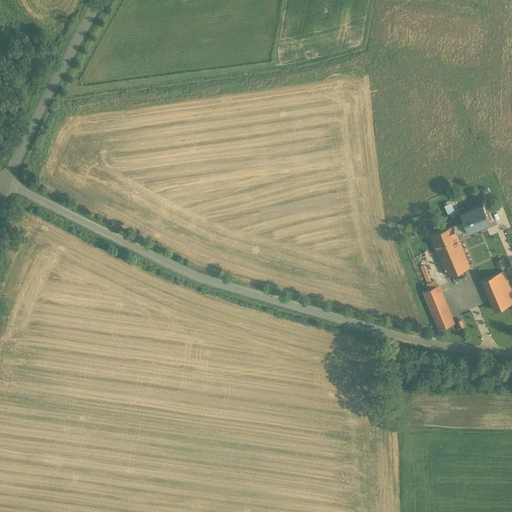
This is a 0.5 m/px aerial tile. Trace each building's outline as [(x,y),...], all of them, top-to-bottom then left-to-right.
[(464,220),(453,225),(457,235),(468,230),(469,231),(490,222),(482,204),(461,213),(464,220)] [(447,275),(470,266),(457,235),(453,225),(452,224),(430,234),(438,252),(447,275)] [(447,275),(438,252),(418,260),(428,283),(436,279),(447,275)] [(503,271),(482,279),(502,328),(511,324),(511,311),(511,312),(508,305),(511,303),(511,291),(508,282),(504,273),(503,271)] [(430,288),(438,285),(436,279),(428,283),(430,288)] [(430,288),(423,291),(439,327),(439,328),(452,323),(454,322),(438,285),(430,288)] [(452,323),(439,328),(441,334),(455,329),(452,323)]
